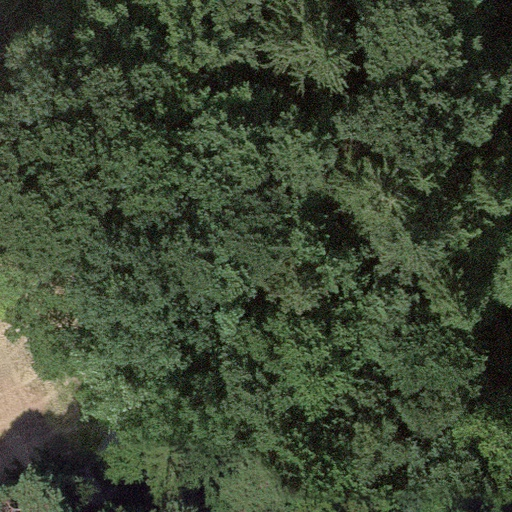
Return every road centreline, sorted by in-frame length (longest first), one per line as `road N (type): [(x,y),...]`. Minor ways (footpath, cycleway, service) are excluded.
road 1 (track): [(33,511),(428,297),(511,234)]
road 2 (track): [(165,440),(0,153)]
